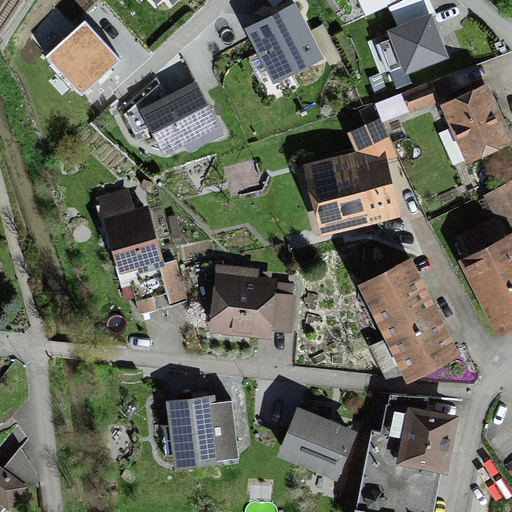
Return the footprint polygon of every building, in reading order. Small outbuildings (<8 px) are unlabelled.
[(295,2),(247,26),(273,79),(321,55),(295,2)] [(431,11),(388,27),(404,69),(447,53),(431,11)] [(82,13),(41,52),(82,94),(123,55),(82,13)] [(445,76),(405,92),(411,108),(451,92),(445,76)] [(168,105),(146,116),(163,151),(185,140),(188,148),(220,132),(196,83),(165,98),(168,105)] [(485,87),(446,105),(470,156),(508,139),(507,135),(511,129),(506,118),(499,118),(485,87)] [(385,158),(313,176),(324,220),(396,202),(385,158)] [(511,180),(487,194),(501,219),(511,213),(511,180)] [(125,192),(100,198),(112,247),(119,245),(124,266),(145,261),(143,255),(156,252),(145,207),(130,211),(125,192)] [(499,219),(459,240),(466,255),(464,256),(500,326),(511,320),(511,239),(508,232),(506,233),(499,219)] [(174,259),(158,264),(170,305),(186,300),(174,259)] [(431,311),(407,263),(367,283),(393,336),(382,341),(380,334),(369,339),(388,377),(411,373),(451,353),(434,318),(440,315),(437,308),(431,311)] [(237,280),(220,279),(216,321),(238,324),(237,329),(264,331),(269,283),(254,282),(255,271),(238,269),(237,280)] [(147,277),(131,281),(140,313),(156,309),(147,277)] [(276,294),(272,328),(290,330),(294,296),(291,295),(293,285),(278,284),(277,294),(276,294)] [(171,401),(179,464),(218,459),(210,396),(171,401)] [(453,417),(388,404),(382,431),(371,429),(354,511),(425,511),(435,464),(444,466),(453,417)] [(350,433),(300,410),(282,450),(333,472),(350,433)] [(24,485),(0,467),(0,510),(5,503),(8,506),(24,485)]
